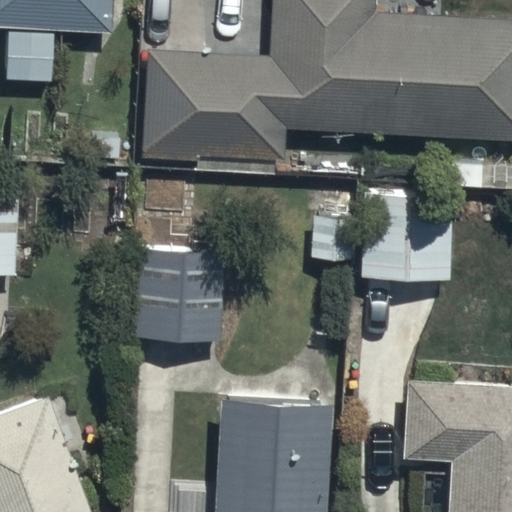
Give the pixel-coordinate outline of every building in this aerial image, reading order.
[(0,0),(0,27),(111,32),(112,0),(0,0)] [(271,0),(267,57),(143,49),(136,155),(283,165),(286,126),(511,141),(511,16),(374,8),(374,0),(271,0)] [(16,189),(0,187),(0,275),(12,276),(16,189)] [(449,212),(361,210),(359,278),(447,280),(449,212)] [(308,212),(307,255),(354,256),(355,213),(308,212)] [(162,248),(137,248),(133,337),(220,340),(223,252),(190,251),(191,223),(162,222),(162,248)] [(511,511),(511,380),(404,380),(404,456),(445,456),(445,511),(511,511)] [(87,511),(43,396),(0,412),(0,511),(87,511)] [(323,511),(329,403),(215,397),(209,511),(323,511)]
